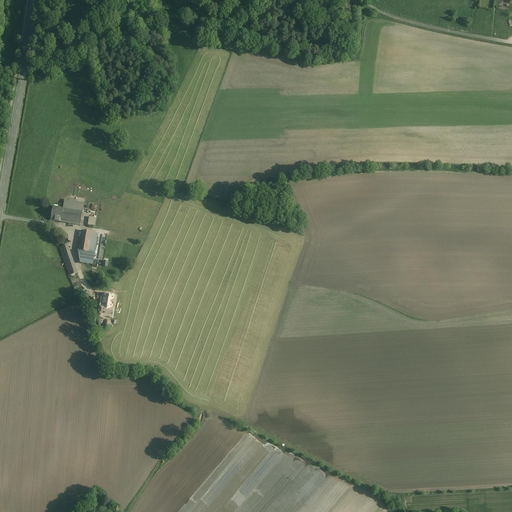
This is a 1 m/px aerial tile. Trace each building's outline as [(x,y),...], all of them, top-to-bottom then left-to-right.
[(84,205),(64,201),(63,209),(80,211),(83,212),(84,205)] [(60,222),(62,208),(53,207),(51,221),(60,222)] [(63,209),(62,208),(60,222),(81,226),(81,225),(83,212),(80,211),(63,209)] [(96,219),(89,218),(88,226),(95,227),(96,219)] [(86,252),(90,253),(93,233),(82,231),(78,251),(83,252),(86,252)] [(67,245),(60,248),(64,261),(71,258),(72,258),(67,245)] [(90,253),(86,252),(85,255),(83,255),(78,254),(80,264),(92,266),(94,254),(90,253)] [(71,258),(64,261),(68,273),(75,270),(71,258)]
